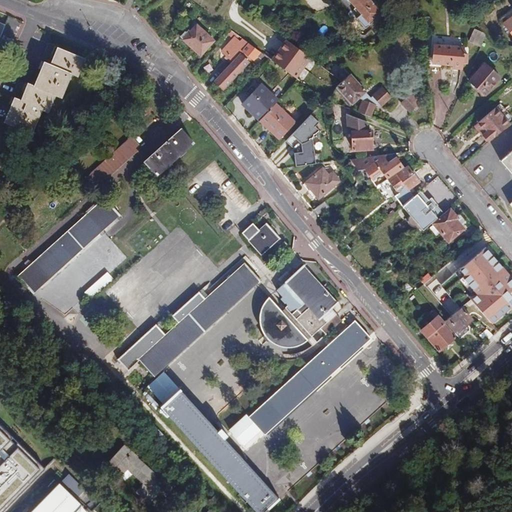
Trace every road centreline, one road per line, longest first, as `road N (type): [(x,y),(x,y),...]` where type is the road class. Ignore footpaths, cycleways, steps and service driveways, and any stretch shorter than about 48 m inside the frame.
road 1 (residential): [(4,0),(143,63),(198,102),(445,391)]
road 2 (residential): [(511,242),(426,142)]
road 3 (secondary): [(349,478),(455,402)]
road 4 (secondary): [(445,391),(349,478)]
